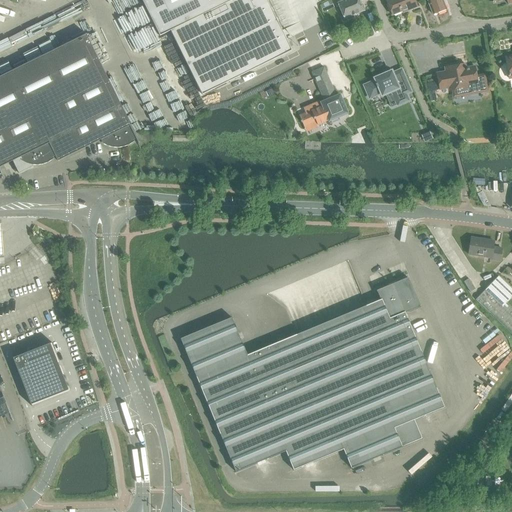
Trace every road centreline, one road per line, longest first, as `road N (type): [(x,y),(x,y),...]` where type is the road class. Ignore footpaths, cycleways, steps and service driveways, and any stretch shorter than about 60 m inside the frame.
road 1 (tertiary): [(200,205),(511,224)]
road 2 (tertiary): [(94,218),(95,312),(128,407)]
road 3 (tertiary): [(148,399),(119,316),(114,218)]
road 4 (unclassified): [(7,511),(41,487),(71,428),(128,407)]
